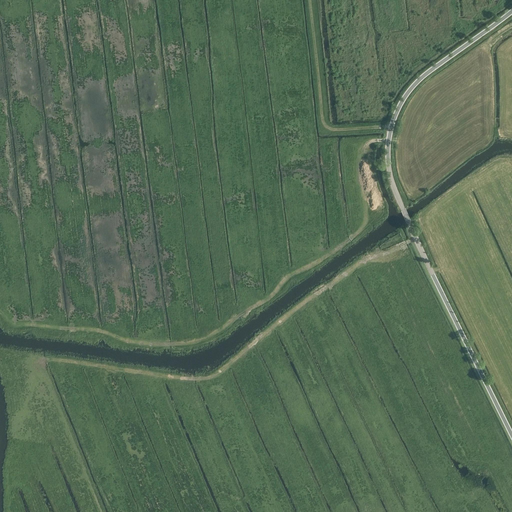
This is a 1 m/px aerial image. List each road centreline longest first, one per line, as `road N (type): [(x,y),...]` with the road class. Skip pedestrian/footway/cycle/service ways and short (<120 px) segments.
road 1 (tertiary): [(511,436),(402,208),(387,156),(393,118),(411,87),(511,10)]
road 2 (track): [(390,127),(323,123),(309,0)]
